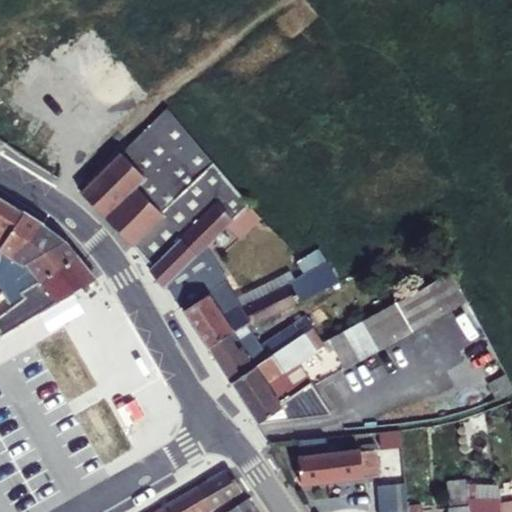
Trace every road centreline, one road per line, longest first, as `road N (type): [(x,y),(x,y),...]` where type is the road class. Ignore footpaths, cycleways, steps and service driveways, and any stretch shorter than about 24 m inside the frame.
road 1 (tertiary): [(0,169),(67,211),(109,253),(216,433)]
road 2 (residential): [(216,433),(75,511)]
